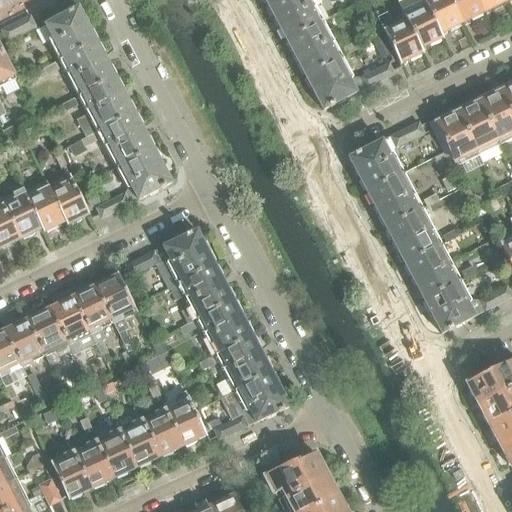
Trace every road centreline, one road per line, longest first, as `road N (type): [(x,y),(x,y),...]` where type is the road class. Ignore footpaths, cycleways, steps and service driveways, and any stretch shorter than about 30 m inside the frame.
road 1 (residential): [(215,191),(333,413)]
road 2 (residential): [(424,369),(307,149)]
road 3 (residential): [(0,293),(215,191)]
road 4 (residential): [(125,511),(333,413)]
road 5 (residential): [(307,149),(511,51)]
road 6 (residential): [(114,0),(215,191)]
road 7 (residential): [(307,149),(229,0)]
road 8 (residential): [(498,511),(424,369)]
